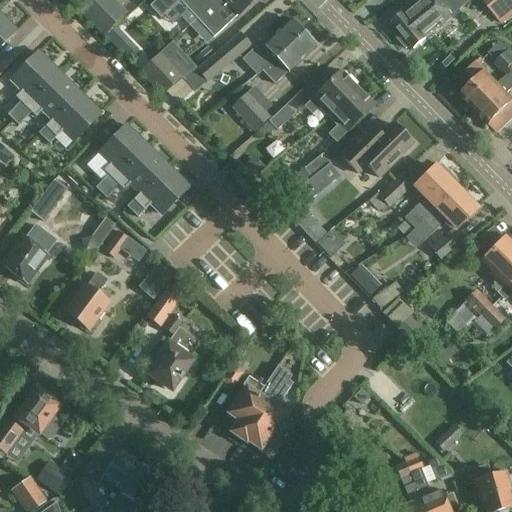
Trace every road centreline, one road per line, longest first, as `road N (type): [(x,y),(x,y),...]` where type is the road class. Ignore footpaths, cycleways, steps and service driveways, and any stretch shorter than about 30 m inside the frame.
road 1 (residential): [(305,511),(324,459),(307,428),(309,413),(349,364),(346,321),(29,0)]
road 2 (residential): [(280,511),(0,314)]
road 3 (residential): [(322,0),(511,195)]
